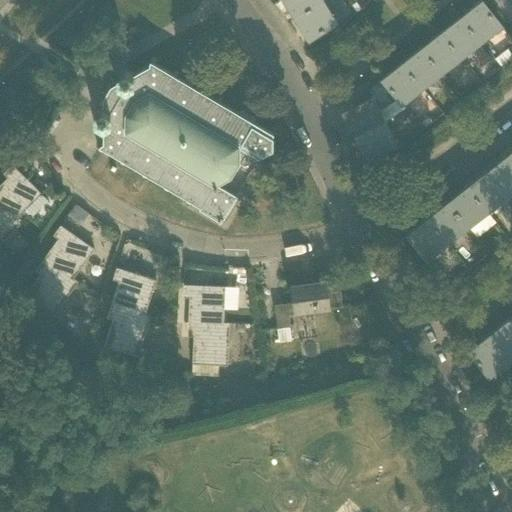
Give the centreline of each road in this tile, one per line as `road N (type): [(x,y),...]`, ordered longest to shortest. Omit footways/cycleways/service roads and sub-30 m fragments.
road 1 (residential): [(226,0),(88,80),(52,142),(85,183),(127,216),(177,238),(235,248),(360,230)]
road 2 (residential): [(497,511),(360,230)]
road 3 (residential): [(360,230),(233,0)]
road 4 (residential): [(360,230),(511,111)]
road 5 (unknown): [(511,203),(400,289)]
